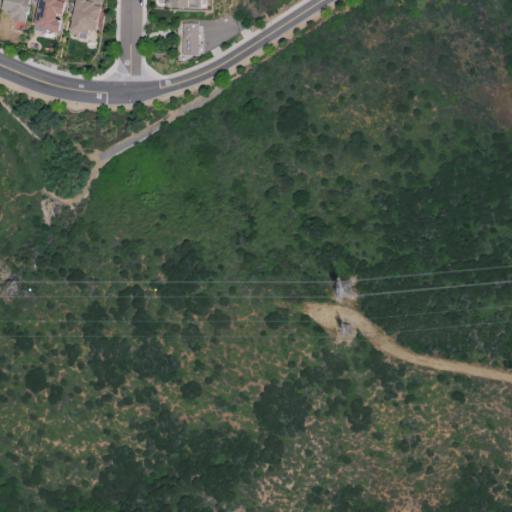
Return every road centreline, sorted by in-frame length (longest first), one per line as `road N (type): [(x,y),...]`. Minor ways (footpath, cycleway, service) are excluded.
road 1 (residential): [(0,68),(80,92),(168,94),(202,84),(328,0)]
road 2 (track): [(355,318),(421,362),(511,380)]
